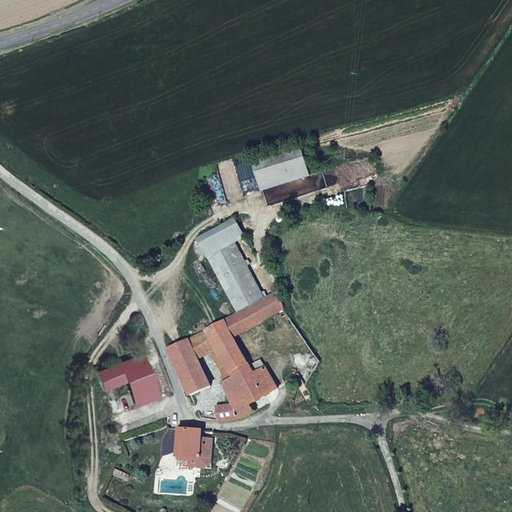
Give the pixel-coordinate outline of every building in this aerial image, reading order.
[(311,174),(300,140),(249,155),(259,192),(311,174)] [(266,298),(236,243),(246,238),(235,217),(195,239),(236,314),(266,298)] [(237,337),(285,309),(278,291),(266,298),(236,314),(226,319),(237,337)] [(280,387),(266,365),(256,371),(237,337),(226,319),(207,329),(219,351),(252,413),(256,411),(254,405),(280,387)] [(219,351),(207,329),(189,339),(199,360),(212,354),(219,351)] [(212,387),(199,360),(189,339),(170,348),(191,396),(212,387)] [(252,413),(219,351),(212,354),(225,381),(221,382),(232,405),(218,405),(219,421),(237,419),(252,413)] [(160,397),(143,354),(96,373),(103,391),(126,382),(135,407),(160,397)] [(203,430),(181,428),(178,466),(213,468),(214,438),(203,438),(203,430)]
